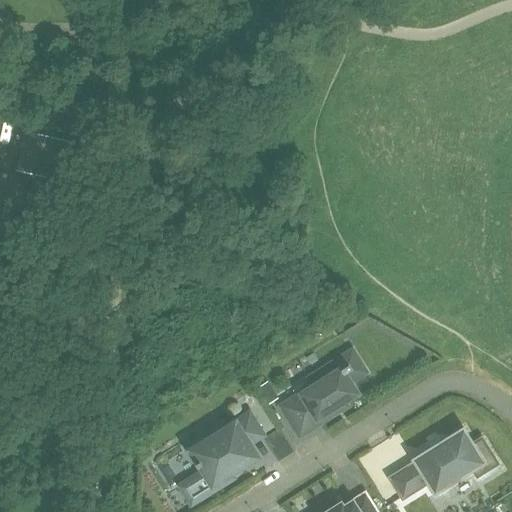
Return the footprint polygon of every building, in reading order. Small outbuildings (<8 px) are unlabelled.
[(63,182),(73,141),(27,131),(17,171),(63,182)] [(283,406),(299,431),(301,434),(335,413),(332,409),(357,393),(350,382),(365,372),(353,351),(311,377),(316,385),(283,406)] [(267,405),(279,398),(269,382),(257,389),(267,405)] [(196,478),(205,493),(206,494),(233,477),(231,474),(246,464),(258,456),(250,444),(249,443),(262,435),(263,434),(250,414),(193,450),(200,462),(197,463),(199,466),(202,465),(205,471),(195,477),(196,478)] [(429,482),(436,493),(474,470),(478,476),(498,464),(482,438),(474,444),(464,428),(415,459),(416,462),(391,478),(403,498),(429,482)] [(375,511),(374,508),(367,511),(359,511),(353,503),(344,508),(342,505),(336,508),(335,508),(334,508),(335,510),(331,511),(375,511)]
